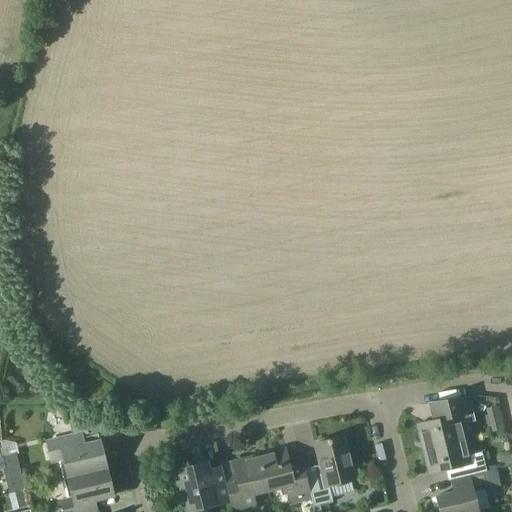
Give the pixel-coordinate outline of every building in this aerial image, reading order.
[(423,450),(465,439),(461,424),(474,421),(469,397),(429,403),(434,421),(417,425),(423,450)] [(70,422),(73,435),(46,442),(49,456),(61,454),(67,479),(106,470),(93,416),(70,422)] [(306,475),(312,499),(314,506),(332,501),(328,486),(354,480),(343,437),(314,444),(321,472),(306,475)] [(454,479),(458,478),(484,471),(479,452),(469,455),(465,439),(423,450),(429,474),(452,468),(454,479)] [(0,457),(3,457),(3,459),(18,455),(15,443),(0,447),(0,457)] [(312,499),(306,475),(302,460),(288,463),(284,449),(273,452),(273,453),(259,456),(268,491),(284,487),(288,505),(312,499)] [(236,476),(223,479),(229,502),(231,511),(241,511),(256,509),(252,495),(268,491),(259,456),(244,460),(243,459),(232,462),(236,476)] [(206,463),(173,471),(182,511),(189,511),(229,502),(223,479),(222,475),(220,465),(207,469),(206,463)] [(435,497),(438,511),(477,511),(472,488),(497,482),(494,469),(484,471),(458,478),(461,491),(435,497)] [(106,470),(67,479),(72,498),(60,500),(62,511),(91,511),(89,501),(113,496),(106,470)]
